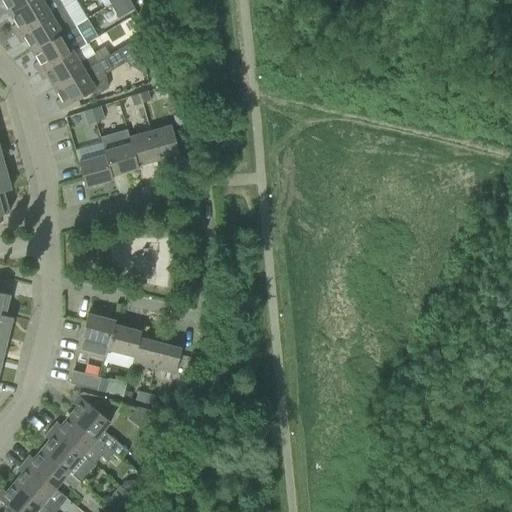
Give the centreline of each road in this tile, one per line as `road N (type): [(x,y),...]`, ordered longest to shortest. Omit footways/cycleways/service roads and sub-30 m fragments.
road 1 (residential): [(49,225),(21,90),(0,62)]
road 2 (residential): [(218,312),(50,287)]
road 3 (residential): [(0,440),(22,414),(39,368),(50,287)]
road 4 (residential): [(49,225),(208,185)]
